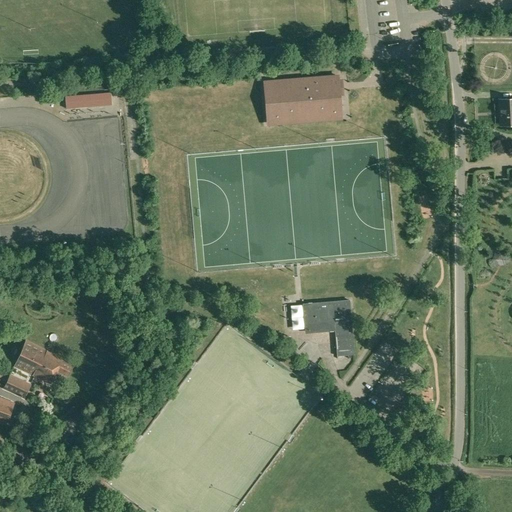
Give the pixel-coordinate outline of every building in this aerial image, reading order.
[(336,77),(270,82),(274,122),(340,117),(336,77)] [(65,96),(66,108),(112,105),(111,92),(65,96)] [(511,99),(498,100),(499,111),(501,111),(502,126),(511,125),(511,99)] [(503,255),(492,252),(491,259),(495,266),(508,259),(508,256),(503,255)] [(41,311),(43,304),(30,300),(27,306),(41,311)] [(305,331),(335,328),(337,356),(354,354),(350,308),(349,300),(310,303),(310,304),(303,304),(305,324),(305,326),(305,331)] [(68,376),(74,365),(26,341),(13,366),(50,384),(57,371),(68,376)] [(24,398),(30,385),(10,375),(3,388),(24,398)] [(14,403),(0,397),(0,422),(6,425),(14,403)]
